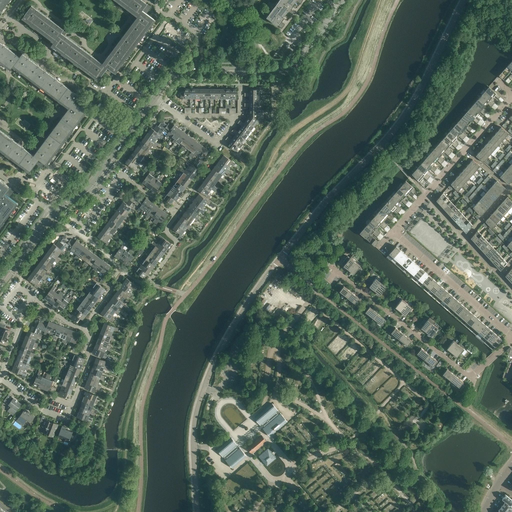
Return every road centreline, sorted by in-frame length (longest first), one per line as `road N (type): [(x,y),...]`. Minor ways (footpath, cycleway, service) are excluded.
road 1 (unclassified): [(279,258),(406,112),(464,0)]
road 2 (unclassified): [(196,511),(198,403),(225,339),(279,258)]
road 3 (residential): [(16,317),(22,321),(2,379),(65,420),(88,363),(84,327)]
road 4 (residential): [(329,264),(462,373),(474,375),(511,338)]
road 5 (residential): [(393,232),(511,98)]
road 6 (tertiary): [(197,70),(287,70),(339,6)]
road 7 (residential): [(511,336),(393,232)]
road 8 (residential): [(28,0),(99,57),(132,16)]
